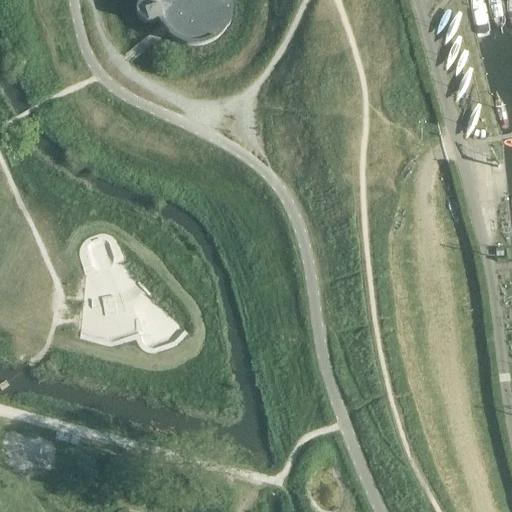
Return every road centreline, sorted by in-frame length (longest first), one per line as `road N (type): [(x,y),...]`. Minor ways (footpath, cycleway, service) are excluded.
road 1 (residential): [(379,511),(330,391),(304,243),(286,196),(238,154),(112,86),(83,43),(74,0)]
road 2 (track): [(452,134),(430,159),(421,186),(445,376),(490,511)]
